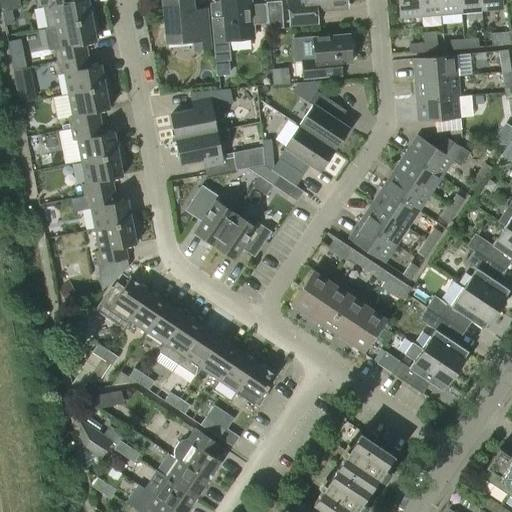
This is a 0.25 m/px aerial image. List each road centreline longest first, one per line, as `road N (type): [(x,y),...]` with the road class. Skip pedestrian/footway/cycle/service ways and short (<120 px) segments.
road 1 (residential): [(256,321),(181,271),(162,240),(126,0)]
road 2 (residential): [(256,321),(384,117),(373,0)]
road 3 (residential): [(227,511),(325,366)]
road 4 (residential): [(457,448),(325,366)]
